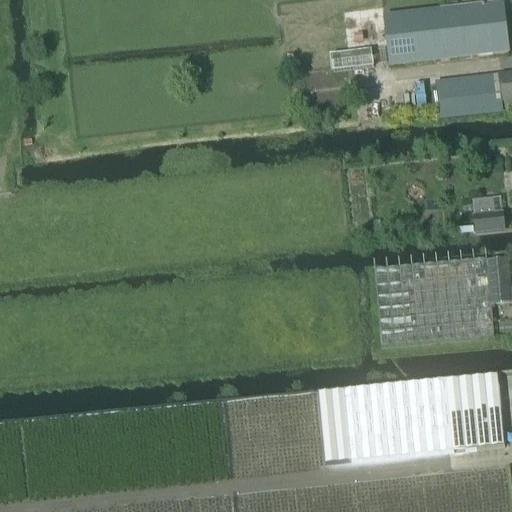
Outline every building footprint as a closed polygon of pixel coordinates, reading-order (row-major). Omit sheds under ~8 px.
[(385,19),(391,69),(508,54),(501,4),(385,19)] [(511,71),(433,81),(438,121),(503,113),(511,112),(511,71)] [(494,216),(474,219),(476,234),(476,235),(476,236),(504,233),(504,232),(502,215),(494,216)] [(486,261),(374,272),(382,351),(493,340),(490,308),(511,305),(508,261),(486,263),(486,261)] [(325,467),(504,449),(498,378),(318,396),(325,467)]
